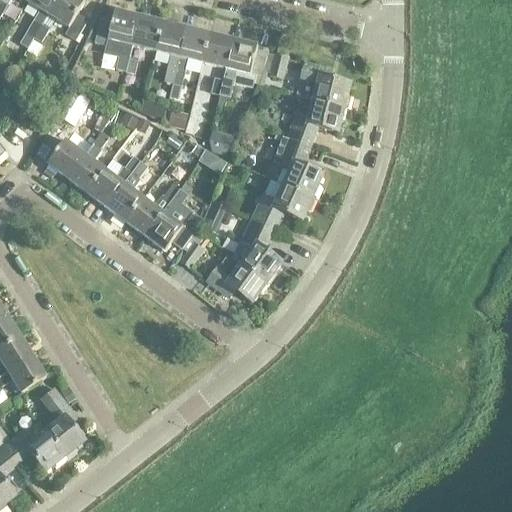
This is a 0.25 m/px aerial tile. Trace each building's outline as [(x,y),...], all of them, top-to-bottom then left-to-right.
[(1,0),(0,2),(0,18),(11,0),(19,0),(27,4),(29,0),(1,0)] [(48,16),(57,0),(29,0),(27,4),(39,12),(19,46),(27,50),(33,39),(41,27),(48,17),(48,16)] [(75,44),(87,23),(77,17),(84,5),(75,0),(57,0),(48,16),(48,17),(69,30),(65,37),(75,44)] [(129,60),(132,48),(139,19),(115,13),(113,24),(101,21),(95,46),(107,49),(108,42),(124,46),(118,72),(126,74),(129,60)] [(156,54),(164,25),(139,19),(132,48),(156,54)] [(170,99),(187,31),(164,25),(156,54),(170,58),(164,83),(163,88),(164,90),(165,91),(163,97),(170,99)] [(41,27),(33,39),(41,44),(49,31),(41,27)] [(201,76),(203,66),(211,37),(187,31),(170,99),(177,101),(181,87),(185,72),(201,76)] [(227,72),(234,43),(211,37),(203,66),(227,72)] [(227,72),(224,83),(220,98),(230,101),(234,87),(252,91),(255,79),(251,78),(252,73),(259,75),(263,60),(256,58),(258,49),(234,43),(227,72)] [(283,83),(288,59),(275,56),(269,79),(283,83)] [(134,76),(138,62),(129,60),(126,74),(134,76)] [(297,101),(298,102),(343,113),(349,89),(328,83),(331,74),(303,67),(300,82),(302,83),(297,101)] [(220,98),(224,83),(215,81),(211,96),(220,98)] [(145,99),(141,114),(164,124),(168,109),(145,99)] [(286,141),(310,150),(317,131),(338,137),(343,113),(298,102),(294,116),(286,141)] [(100,114),(93,128),(100,134),(108,118),(100,114)] [(126,115),(120,125),(135,133),(140,122),(126,115)] [(86,196),(104,173),(91,163),(108,140),(100,134),(93,128),(83,141),(92,147),(84,158),(67,182),(86,196)] [(310,150),(286,141),(286,142),(280,140),(272,165),(278,167),(290,172),(283,188),(312,201),(323,178),(303,169),(310,150)] [(67,182),(84,158),(64,143),(47,167),(67,182)] [(123,187),(140,164),(132,158),(124,170),(122,168),(114,180),(104,173),(86,196),(106,210),(123,187)] [(125,225),(143,201),(132,194),(140,182),(139,181),(147,168),(140,164),(123,187),(106,210),(125,225)] [(145,239),(179,193),(172,188),(163,200),(161,199),(153,209),(143,201),(125,225),(145,239)] [(301,224),(312,201),(283,188),(274,206),(262,201),(251,224),(273,234),(282,215),(301,224)] [(179,193),(145,239),(165,254),(172,244),(182,251),(196,232),(187,225),(182,231),(173,224),(180,214),(178,213),(188,200),(179,193)] [(241,267),(266,285),(281,265),(265,253),(273,234),(251,224),(240,250),(251,255),(241,267)] [(203,252),(193,245),(179,264),(189,272),(203,252)] [(266,285),(241,267),(234,262),(227,261),(219,273),(217,271),(207,284),(229,300),(234,293),(251,306),(266,285)] [(0,318),(0,348),(16,338),(3,317),(0,318)] [(0,376),(4,374),(29,358),(16,338),(0,348),(0,376)] [(4,374),(0,376),(0,387),(9,382),(17,395),(42,379),(29,358),(4,374)] [(60,460),(83,443),(70,427),(75,423),(59,401),(53,393),(40,403),(45,411),(57,426),(43,436),(60,460)] [(9,444),(0,431),(0,453),(13,471),(30,459),(42,474),(60,460),(43,436),(36,427),(21,438),(19,436),(9,444)] [(0,507),(10,500),(0,485),(0,480),(13,471),(0,453),(0,507)]
